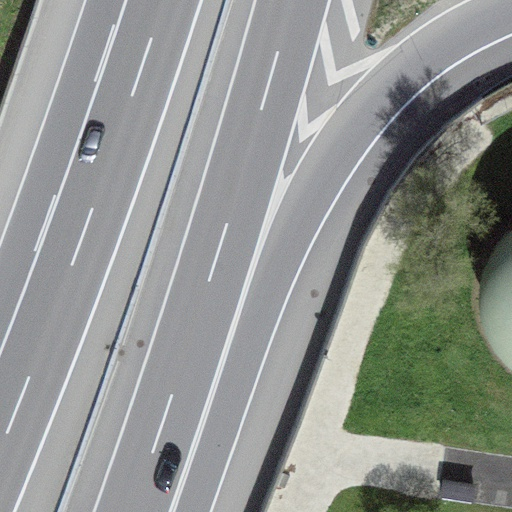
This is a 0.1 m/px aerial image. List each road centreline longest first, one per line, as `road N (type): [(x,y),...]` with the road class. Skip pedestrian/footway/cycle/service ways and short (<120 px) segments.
road 1 (motorway): [(170,511),(186,497),(283,250),(332,149),(394,77),(511,10)]
road 2 (motorway): [(130,511),(289,0)]
road 3 (motorway): [(159,0),(0,440)]
